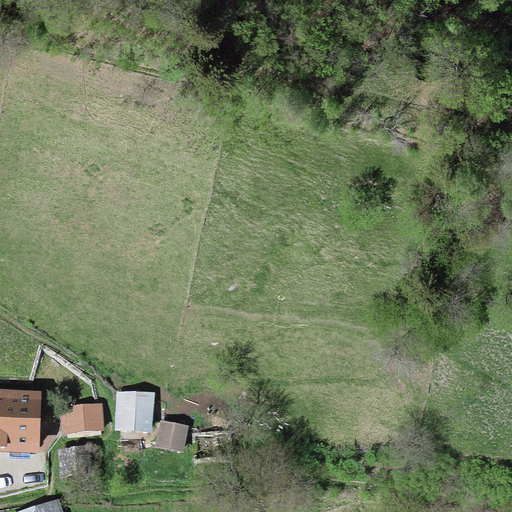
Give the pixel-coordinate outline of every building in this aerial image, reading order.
[(0,396),(0,463),(39,464),(41,398),(0,396)] [(118,398),(115,438),(152,440),(154,400),(118,398)] [(61,409),(61,438),(102,438),(102,409),(61,409)] [(190,429),(160,424),(155,454),(183,460),(190,429)] [(82,450),(57,452),(59,486),(86,483),(82,450)] [(17,511),(62,511),(59,501),(17,511)]
